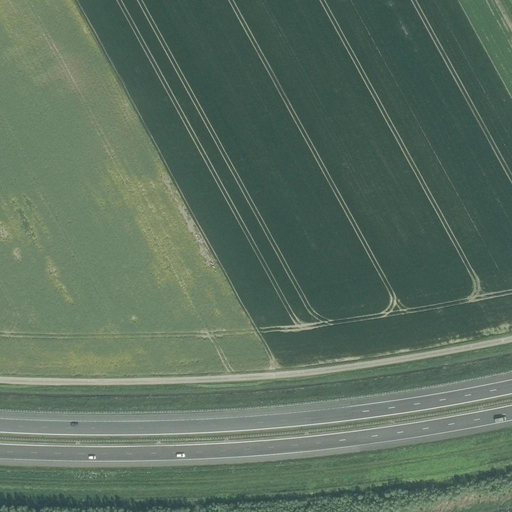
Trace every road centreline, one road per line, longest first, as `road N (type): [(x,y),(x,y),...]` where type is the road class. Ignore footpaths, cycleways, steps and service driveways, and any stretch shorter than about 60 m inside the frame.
road 1 (unclassified): [(0,381),(262,376),(511,339)]
road 2 (motorway): [(511,385),(253,422),(0,426)]
road 3 (motorway): [(0,450),(267,448),(511,412)]
